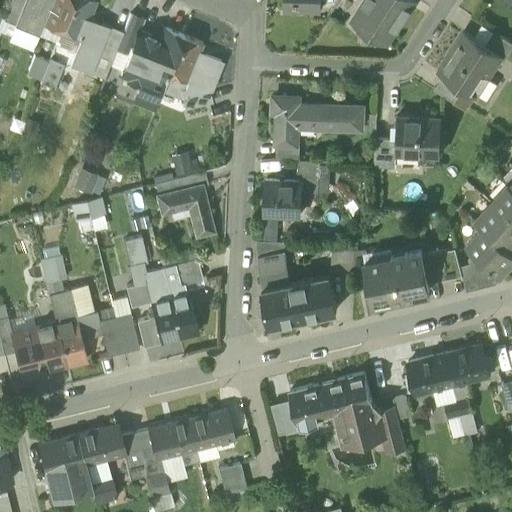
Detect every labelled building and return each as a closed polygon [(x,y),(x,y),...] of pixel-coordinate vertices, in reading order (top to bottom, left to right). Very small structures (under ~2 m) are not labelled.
[(10,0),(4,18),(15,23),(23,0),(10,0)] [(43,22),(61,30),(72,0),(23,0),(15,23),(39,32),(43,22)] [(72,0),(61,30),(80,37),(88,17),(94,0),(72,0)] [(284,0),(284,7),(320,9),(320,0),(284,0)] [(364,0),(352,20),(386,42),(413,0),(364,0)] [(130,14),(123,32),(116,49),(129,54),(130,54),(140,31),(144,19),(130,14)] [(109,26),(88,17),(80,37),(74,51),(70,63),(90,72),(100,47),(109,26)] [(109,26),(100,47),(114,53),(116,49),(123,32),(109,26)] [(161,39),(140,31),(130,54),(129,54),(121,75),(142,83),(134,102),(154,110),(160,96),(162,90),(151,86),(144,83),(151,66),(158,69),(168,73),(184,35),(166,28),(161,39)] [(74,51),(80,37),(61,30),(56,43),(74,51)] [(438,71),(476,95),(501,56),(502,55),(485,44),(465,31),(438,71)] [(501,56),(505,59),(511,48),(511,42),(494,31),(485,44),(502,55),(501,56)] [(203,42),(184,35),(168,73),(163,88),(179,95),(181,90),(182,96),(209,89),(221,61),(199,52),(203,42)] [(104,78),(114,53),(100,47),(90,72),(104,78)] [(29,77),(40,82),(50,58),(39,54),(29,77)] [(63,64),(50,58),(40,82),(54,87),(63,64)] [(151,86),(158,69),(151,66),(144,83),(151,86)] [(168,73),(158,69),(151,86),(162,90),(163,88),(168,73)] [(432,88),(453,102),(460,91),(439,77),(432,88)] [(182,96),(185,108),(212,102),(209,89),(182,96)] [(274,111),(278,111),(298,112),(298,104),(298,97),(274,96),(274,111)] [(297,125),(329,126),(330,103),(316,103),(316,105),(298,104),(298,112),(278,111),(277,141),(296,142),(296,141),(297,125)] [(364,105),(330,103),(329,126),(363,127),(364,105)] [(396,153),(440,155),(442,117),(398,115),(397,138),(396,153)] [(376,165),(396,166),(396,153),(397,138),(377,137),(376,165)] [(299,159),(298,165),(320,166),(320,160),(299,159),(299,141),(296,141),(296,142),(277,141),(277,158),(299,159)] [(175,170),(192,168),(189,149),(172,151),(175,170)] [(79,165),(74,185),(93,190),(98,170),(79,165)] [(319,179),(320,166),(298,165),(297,177),(319,179)] [(180,176),(183,187),(201,182),(202,184),(208,183),(204,169),(180,176)] [(172,177),(175,189),(183,187),(180,176),(172,177)] [(265,212),(300,214),(301,181),(266,180),(265,212)] [(189,205),(196,233),(213,229),(202,184),(201,182),(183,187),(175,189),(157,194),(162,211),(189,205)] [(509,185),(493,202),(511,219),(511,187),(509,185)] [(71,201),(76,218),(91,214),(94,227),(109,224),(101,193),(71,201)] [(476,220),(484,227),(508,249),(511,244),(511,219),(493,202),(476,220)] [(511,259),(511,252),(508,249),(484,227),(467,245),(475,253),(483,260),(499,274),(511,259)] [(123,240),(129,266),(147,261),(141,235),(123,240)] [(256,240),(258,255),(284,250),(284,241),(256,240)] [(423,254),(428,282),(463,275),(460,265),(456,248),(423,254)] [(331,271),(354,272),(354,250),(332,249),(331,271)] [(354,272),(354,274),(367,272),(364,261),(366,261),(366,249),(354,250),(354,272)] [(286,264),(284,250),(258,255),(259,269),(286,264)] [(389,299),(393,302),(402,300),(404,296),(418,293),(417,292),(428,290),(428,291),(430,291),(428,282),(423,254),(422,250),(391,256),(392,261),(367,266),(366,261),(364,261),(367,272),(372,302),(389,299)] [(475,253),(472,262),(479,260),(483,260),(475,253)] [(40,258),(45,281),(57,279),(52,256),(40,258)] [(391,256),(366,261),(367,266),(392,261),(391,256)] [(174,263),(179,284),(184,283),(202,278),(197,257),(174,263)] [(476,288),(488,285),(485,281),(479,260),(472,262),(470,263),(476,288)] [(483,260),(479,260),(485,281),(488,285),(496,283),(502,277),(499,274),(483,260)] [(162,267),(169,294),(186,290),(184,283),(179,284),(174,263),(162,266),(162,267)] [(463,275),(466,290),(476,288),(470,263),(460,265),(463,275)] [(259,269),(263,288),(290,283),(286,264),(259,269)] [(160,341),(179,336),(169,294),(162,267),(143,271),(145,281),(126,285),(131,305),(151,300),(153,309),(154,316),(149,317),(137,320),(143,346),(160,341)] [(329,274),(290,283),(263,288),(269,324),(337,310),(329,274)] [(49,294),(56,321),(74,317),(68,289),(49,294)] [(188,289),(186,290),(169,294),(179,336),(198,332),(188,289)] [(92,313),(74,317),(77,328),(84,326),(86,333),(101,329),(99,319),(97,311),(92,313)] [(130,312),(114,315),(123,350),(138,347),(130,312)] [(7,315),(0,316),(0,337),(4,353),(15,350),(11,332),(7,315)] [(107,354),(123,350),(114,315),(99,319),(101,329),(107,354)] [(85,359),(77,328),(74,317),(56,321),(66,364),(85,359)] [(66,364),(56,321),(11,332),(15,350),(19,364),(38,359),(38,357),(45,356),(48,369),(66,364)] [(447,351),(444,352),(434,354),(435,355),(417,360),(408,362),(416,392),(433,388),(452,383),(468,379),(489,374),(484,353),(482,343),(455,350),(455,349),(453,349),(447,351)] [(327,381),(335,413),(372,403),(373,402),(365,372),(327,381)] [(452,383),(456,398),(468,395),(468,379),(452,383)] [(507,404),(511,403),(511,380),(502,383),(507,404)] [(318,418),(335,413),(327,381),(289,391),(291,399),(298,423),(300,422),(301,425),(318,421),(318,418)] [(456,398),(452,383),(433,388),(437,404),(445,401),(456,398)] [(468,395),(456,398),(460,415),(472,412),(468,395)] [(394,400),(395,404),(399,418),(412,415),(407,396),(394,400)] [(449,417),(460,415),(456,398),(445,401),(449,417)] [(291,399),(272,404),(279,433),(298,428),(296,423),(298,423),(291,399)] [(335,413),(341,436),(370,428),(372,436),(381,434),(388,432),(382,411),(383,411),(382,407),(374,402),(373,402),(372,403),(335,413)] [(395,404),(382,407),(383,411),(382,411),(388,432),(381,434),(385,453),(406,447),(399,418),(395,404)] [(226,408),(187,417),(195,447),(234,437),(226,408)] [(460,415),(465,434),(477,431),(472,412),(460,415)] [(465,434),(460,415),(449,417),(454,437),(465,434)] [(156,457),(195,447),(187,417),(149,427),(156,457)] [(116,423),(77,433),(85,463),(123,453),(124,452),(119,435),(116,423)] [(156,457),(149,427),(134,431),(141,460),(145,474),(157,471),(159,470),(156,457)] [(343,444),(372,436),(370,428),(341,436),(343,444)] [(123,453),(126,464),(141,460),(134,431),(119,435),(124,452),(123,453)] [(38,443),(46,473),(85,463),(77,433),(38,443)] [(0,451),(0,482),(12,480),(4,451),(0,451)] [(91,488),(85,463),(46,473),(52,498),(55,497),(52,488),(68,484),(71,493),(91,488)] [(219,472),(226,495),(246,489),(239,466),(219,472)] [(157,471),(162,493),(169,491),(164,469),(159,470),(157,471)] [(145,474),(150,495),(162,493),(157,471),(145,474)] [(91,482),(95,499),(116,494),(111,477),(91,482)] [(52,488),(55,497),(71,493),(68,484),(52,488)] [(11,511),(7,493),(0,495),(0,511),(11,511)]
